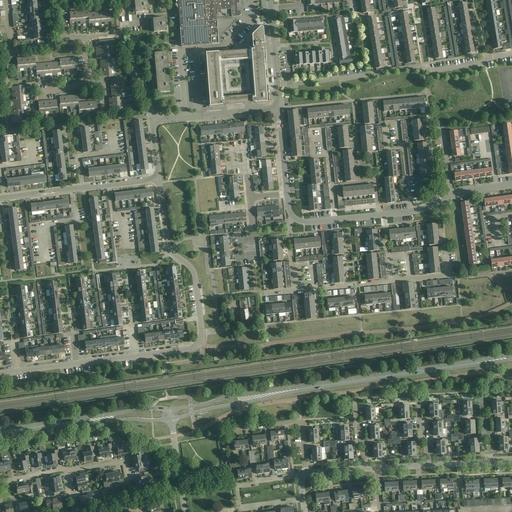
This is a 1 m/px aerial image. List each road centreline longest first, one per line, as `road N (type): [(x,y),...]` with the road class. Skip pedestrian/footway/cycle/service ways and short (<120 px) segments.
road 1 (residential): [(511,53),(431,72),(416,66),(289,83),(287,45),(273,46)]
road 2 (tertiary): [(268,394),(484,361)]
road 3 (residential): [(197,343),(0,373)]
road 4 (residential): [(197,343),(194,271),(168,249),(158,179)]
road 5 (residential): [(302,499),(243,507),(236,486),(300,476)]
road 6 (residential): [(151,121),(278,108)]
